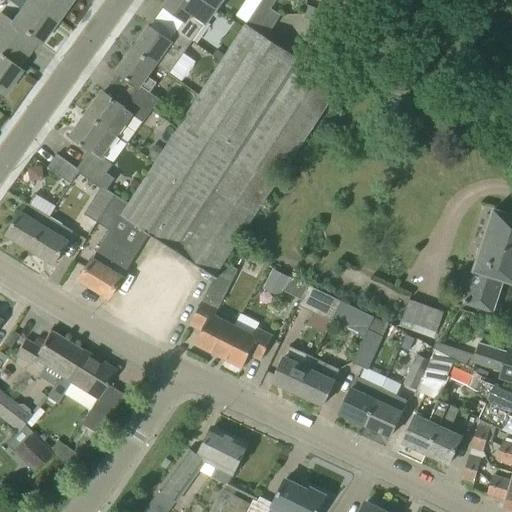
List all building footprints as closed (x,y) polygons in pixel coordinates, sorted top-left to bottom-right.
[(25,55),(27,53),(35,41),(38,44),(56,19),(28,0),(27,0),(11,23),(0,14),(0,34),(3,37),(2,39),(25,55)] [(28,0),(56,19),(69,0),(28,0)] [(175,29),(192,41),(215,8),(204,0),(167,0),(164,5),(163,6),(182,19),(175,29)] [(280,15),(260,1),(253,13),(273,26),(280,15)] [(273,26),(253,13),(245,24),(266,37),(273,26)] [(149,233),(213,276),(214,276),(224,262),(339,85),(266,37),(245,24),(121,215),(149,233)] [(133,48),(154,63),(169,73),(192,41),(175,29),(168,39),(149,25),(149,26),(133,48)] [(2,39),(1,41),(0,40),(0,92),(2,94),(19,70),(16,68),(25,55),(2,39)] [(151,110),(159,99),(149,92),(156,82),(146,74),(154,63),(133,48),(117,71),(138,86),(131,96),(151,110)] [(87,114),(118,136),(126,124),(133,114),(143,121),(151,110),(131,96),(124,105),(103,91),(87,114)] [(103,157),(109,148),(118,136),(87,114),(70,137),(91,151),(78,169),(77,171),(79,172),(100,188),(101,187),(106,191),(107,189),(114,178),(107,172),(112,164),(103,157)] [(47,167),(64,179),(71,183),(79,172),(77,171),(78,169),(57,154),(47,167)] [(97,222),(114,194),(107,189),(106,191),(101,187),(100,188),(84,213),(97,222)] [(90,262),(79,279),(109,297),(149,233),(121,215),(128,204),(125,202),(114,194),(97,222),(96,222),(109,230),(90,262)] [(49,217),(44,213),(27,203),(21,212),(20,211),(6,235),(7,235),(30,249),(49,217)] [(511,213),(494,208),(464,302),(474,305),(493,311),(503,279),(511,281),(511,213)] [(72,231),(49,217),(30,249),(53,263),(54,264),(68,241),(67,240),(72,231)] [(218,355),(233,326),(214,316),(238,269),(224,262),(214,276),(213,276),(190,324),(201,330),(195,343),(218,355)] [(284,291),(301,299),(308,285),(291,277),(284,291)] [(332,322),(342,301),(308,285),(301,299),(298,305),(332,322)] [(410,299),(400,326),(415,331),(417,325),(437,333),(444,311),(410,299)] [(364,337),(368,330),(367,329),(373,317),(374,318),(374,317),(342,301),(332,322),(364,337)] [(388,323),(374,317),(374,318),(373,317),(367,329),(368,330),(364,337),(353,362),(368,369),(388,323)] [(218,355),(242,367),(249,354),(261,360),(270,342),(272,336),(256,328),(253,335),(233,326),(218,355)] [(24,339),(14,356),(30,366),(34,359),(44,365),(38,375),(47,381),(53,385),(60,375),(65,378),(82,351),(81,350),(80,350),(49,331),(41,344),(39,348),(24,339)] [(500,375),(511,379),(511,348),(509,347),(507,354),(478,344),(473,361),(502,370),(500,375)] [(298,393),(308,369),(313,358),(300,352),(288,346),(272,381),(273,382),(273,381),(298,393)] [(53,385),(46,397),(56,403),(62,394),(88,410),(81,424),(86,427),(78,440),(88,445),(96,434),(125,396),(105,383),(113,370),(82,351),(65,378),(60,375),(53,385)] [(418,391),(419,390),(416,389),(430,360),(417,354),(403,384),(418,391)] [(308,369),(298,393),(322,404),(323,405),(334,381),(333,381),(338,369),(326,363),(313,358),(308,369)] [(381,389),(355,377),(348,394),(339,412),(340,413),(340,412),(365,424),(381,389)] [(480,419),(511,433),(511,390),(495,383),(482,377),(473,396),(487,403),(480,419)] [(365,424),(389,435),(389,436),(390,436),(398,418),(406,401),(381,389),(365,424)] [(0,393),(0,417),(9,424),(17,431),(29,415),(28,410),(21,404),(15,405),(0,393)] [(449,404),(438,399),(428,421),(415,416),(411,424),(403,442),(404,442),(426,453),(449,404)] [(426,453),(449,463),(457,445),(461,437),(449,431),(459,408),(449,404),(426,453)] [(475,436),(482,438),(487,440),(490,427),(478,424),(475,436)] [(142,511),(167,511),(176,500),(199,469),(227,484),(232,472),(246,444),(212,427),(198,455),(188,450),(142,511)] [(50,454),(29,433),(13,450),(33,471),(50,454)] [(484,451),(487,440),(482,438),(475,436),(471,448),(484,451)] [(500,451),(511,454),(511,444),(502,442),(500,451)] [(511,454),(500,451),(497,460),(511,463),(511,454)] [(466,467),(476,470),(477,471),(481,458),(470,454),(466,467)] [(474,482),(477,471),(476,470),(466,467),(463,479),(474,482)] [(490,485),(511,490),(511,478),(511,481),(493,476),(490,485)] [(317,511),(325,496),(309,488),(307,490),(285,479),(276,497),(273,503),(260,496),(258,501),(253,499),(247,511),(317,511)] [(511,510),(511,490),(490,485),(488,493),(506,499),(503,508),(511,510)] [(234,495),(225,511),(245,511),(250,503),(234,495)] [(360,511),(384,511),(365,503),(360,511)]
